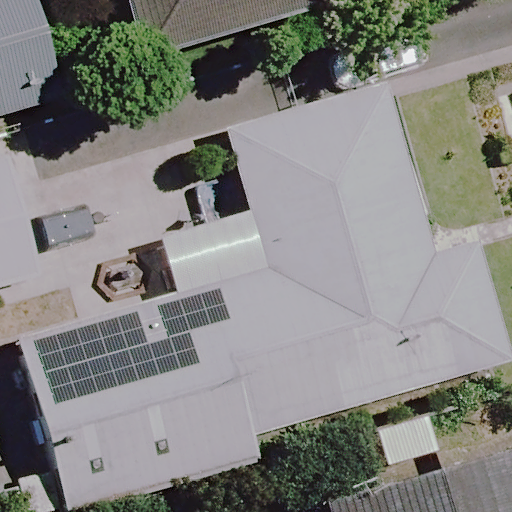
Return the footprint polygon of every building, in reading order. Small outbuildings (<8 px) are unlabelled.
[(0,0),(0,119),(40,108),(7,0),(0,0)] [(93,0),(117,73),(321,8),(318,0),(93,0)] [(418,263),(369,96),(208,143),(248,281),(0,353),(0,354),(45,511),(75,511),(235,465),(229,445),(487,370),(453,253),(418,263)] [(3,223),(0,212),(0,290),(20,285),(3,223)] [(511,511),(511,478),(506,456),(303,511),(511,511)]
